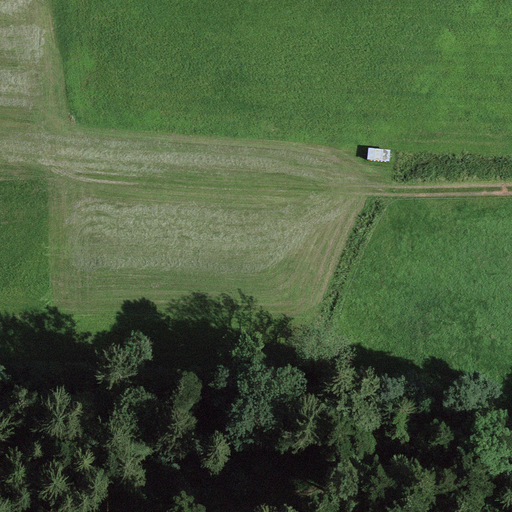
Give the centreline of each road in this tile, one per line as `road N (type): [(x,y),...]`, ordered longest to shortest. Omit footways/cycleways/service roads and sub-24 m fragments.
road 1 (track): [(511,486),(468,479),(238,511)]
road 2 (track): [(511,188),(383,190)]
